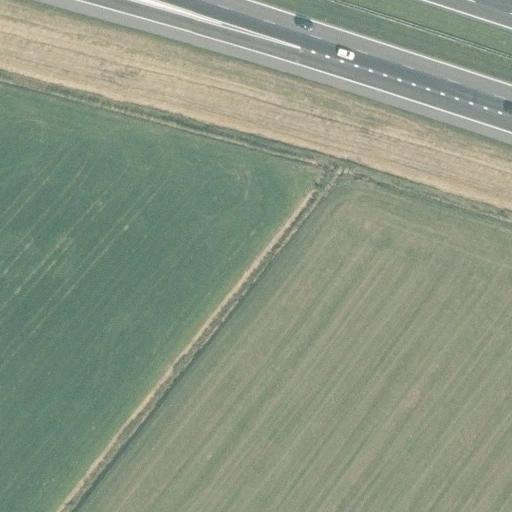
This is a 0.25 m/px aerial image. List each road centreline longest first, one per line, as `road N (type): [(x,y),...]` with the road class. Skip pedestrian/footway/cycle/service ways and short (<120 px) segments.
road 1 (motorway): [(303,34),(511,102)]
road 2 (motorway): [(119,0),(303,34)]
